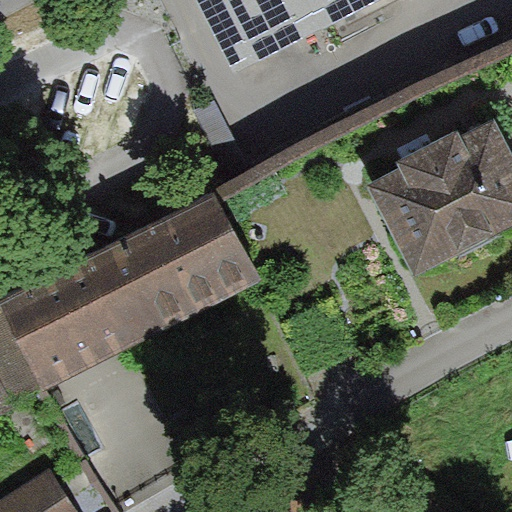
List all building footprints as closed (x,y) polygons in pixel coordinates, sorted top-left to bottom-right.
[(202,0),(244,77),(390,0),(202,0)] [(511,171),(483,117),(376,174),(421,259),(511,210),(511,171)] [(215,191),(0,299),(0,300),(40,379),(73,363),(256,271),(215,191)] [(0,415),(12,410),(0,384),(0,415)] [(84,511),(121,511),(91,469),(67,486),(84,511)] [(74,511),(49,472),(0,502),(0,511),(74,511)]
